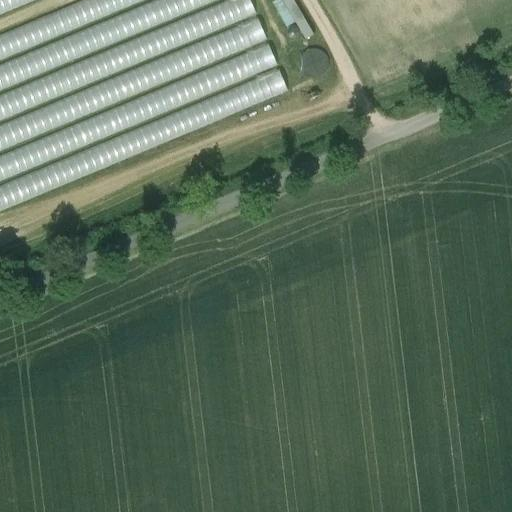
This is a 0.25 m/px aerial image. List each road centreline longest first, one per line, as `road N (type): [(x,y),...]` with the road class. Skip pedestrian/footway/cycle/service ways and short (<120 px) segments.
road 1 (unclassified): [(0,295),(511,85)]
road 2 (track): [(382,138),(297,0)]
